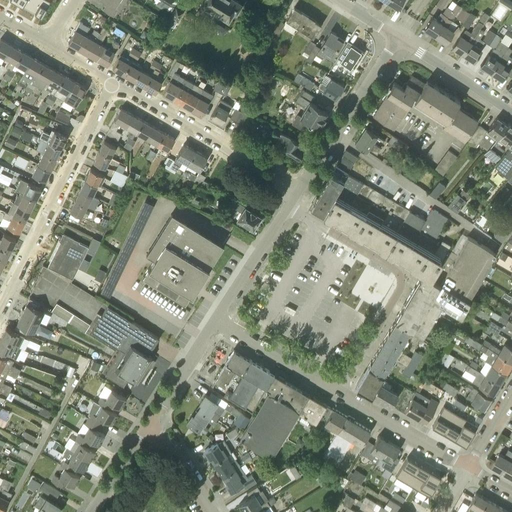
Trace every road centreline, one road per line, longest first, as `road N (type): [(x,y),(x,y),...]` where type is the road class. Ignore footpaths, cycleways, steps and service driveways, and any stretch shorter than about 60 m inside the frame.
road 1 (residential): [(339,395),(401,277),(288,206)]
road 2 (residential): [(0,308),(111,83)]
road 3 (residential): [(296,193),(111,83)]
road 4 (residential): [(296,193),(397,38)]
road 5 (residential): [(468,466),(339,395)]
road 6 (residential): [(339,395),(214,322)]
road 7 (residential): [(214,322),(288,206)]
road 8 (residential): [(511,113),(397,38)]
road 9 (residential): [(148,425),(214,322)]
